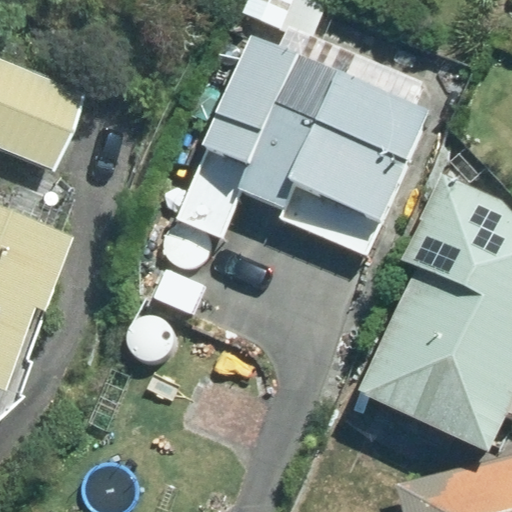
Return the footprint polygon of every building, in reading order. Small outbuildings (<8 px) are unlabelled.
[(106,0),(131,10),(134,0),(106,0)] [(301,0),(256,0),(248,22),(290,36),(301,0)] [(254,198),(297,217),(291,230),(376,269),(442,123),(266,43),(194,199),(200,200),(189,225),(232,245),(254,198)] [(0,140),(44,158),(73,86),(0,57),(0,140)] [(428,273),(371,398),(503,459),(511,439),(511,212),(452,184),(414,266),(428,273)] [(44,267),(60,228),(0,202),(0,391),(10,382),(8,382),(21,351),(17,350),(51,270),(44,267)] [(511,511),(511,475),(415,497),(418,511),(511,511)]
